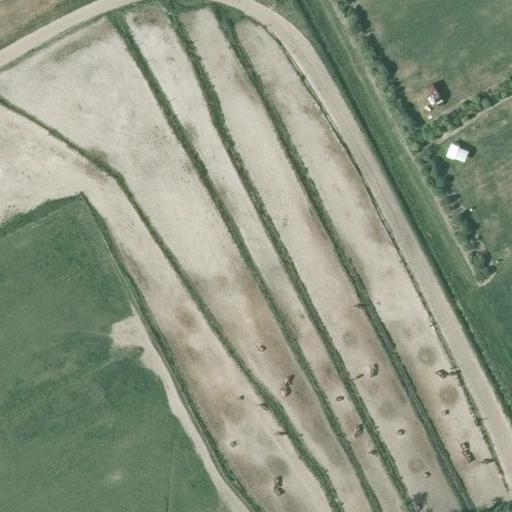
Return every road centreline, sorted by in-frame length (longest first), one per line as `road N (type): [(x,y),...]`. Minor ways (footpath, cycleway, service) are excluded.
road 1 (track): [(228,0),(302,45),(511,469)]
road 2 (track): [(0,62),(109,0)]
